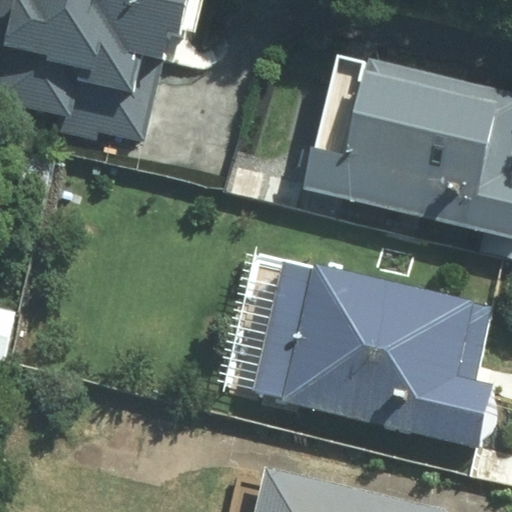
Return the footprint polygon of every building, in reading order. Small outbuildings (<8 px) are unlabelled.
[(14,10),(0,69),(0,77),(136,110),(144,79),(173,86),(193,0),(32,0),(29,14),(14,10)] [(511,176),(486,169),(497,124),(365,90),(344,172),(312,164),(302,202),(511,255),(511,176)] [(476,395),(495,321),(292,270),(258,406),(468,458),(484,397),(476,395)] [(0,308),(0,370),(3,371),(16,312),(0,308)] [(411,511),(266,484),(260,511),(411,511)]
